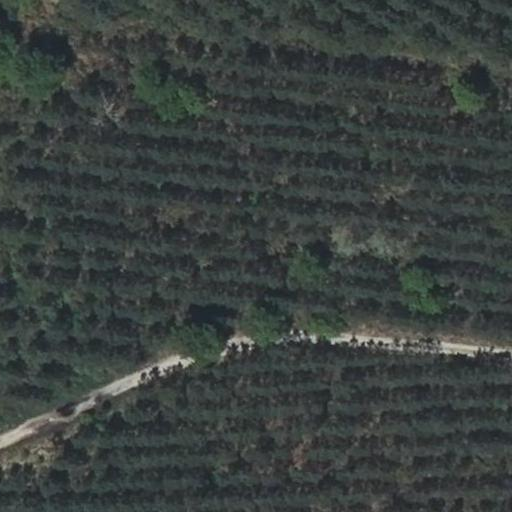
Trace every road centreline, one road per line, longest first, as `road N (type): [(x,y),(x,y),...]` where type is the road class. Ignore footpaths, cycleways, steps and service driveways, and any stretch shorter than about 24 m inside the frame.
road 1 (track): [(0,447),(170,368),(334,347),(511,361)]
road 2 (track): [(511,82),(441,60),(179,48),(0,54)]
